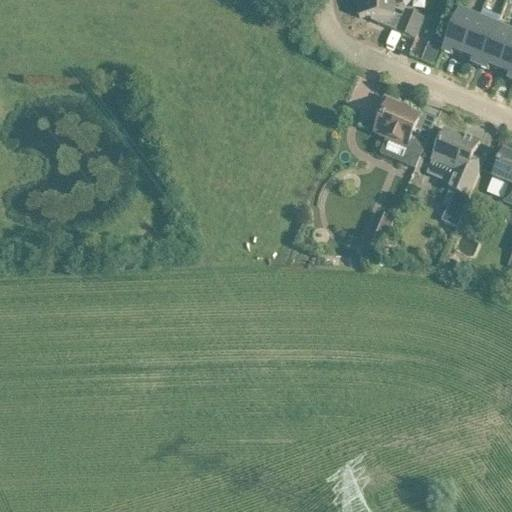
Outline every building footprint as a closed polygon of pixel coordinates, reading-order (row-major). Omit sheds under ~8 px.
[(397,15),(396,0),(359,0),(360,19),(379,20),(379,26),(397,34),(397,35),(416,42),(423,24),(425,21),(406,12),(403,19),(397,15)] [(464,57),(478,23),(459,15),(443,53),(452,57),(454,52),(464,57)] [(481,68),(496,30),(478,23),(464,57),(474,61),(472,65),(481,68)] [(501,72),(511,44),(511,36),(496,30),(481,68),(489,72),(491,67),(501,72)] [(431,38),(422,62),(435,67),(445,44),(431,38)] [(511,81),(511,44),(501,72),(510,76),(509,80),(511,81)] [(400,111),(402,107),(386,100),(379,117),(382,119),(375,135),(408,149),(406,156),(420,162),(428,143),(414,137),(421,119),(400,111)] [(464,137),(463,140),(446,133),(438,152),(433,163),(457,173),(451,187),(449,192),(444,207),(447,208),(442,222),(452,226),(458,229),(470,200),(474,189),(482,170),(471,166),(480,144),(464,137)] [(511,206),(511,157),(504,154),(493,180),(511,187),(504,203),(511,206)] [(381,256),(395,223),(376,216),(363,249),(381,256)]
